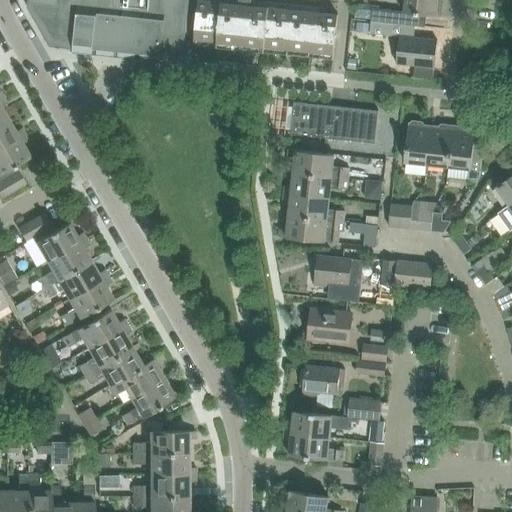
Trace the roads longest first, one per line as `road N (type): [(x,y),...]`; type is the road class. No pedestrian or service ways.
road 1 (residential): [(26,54),(450,93)]
road 2 (residential): [(242,464),(223,389),(92,167)]
road 3 (residential): [(242,464),(510,480)]
road 4 (residential): [(511,384),(466,281),(436,245),(393,241)]
road 5 (residential): [(92,167),(26,54)]
